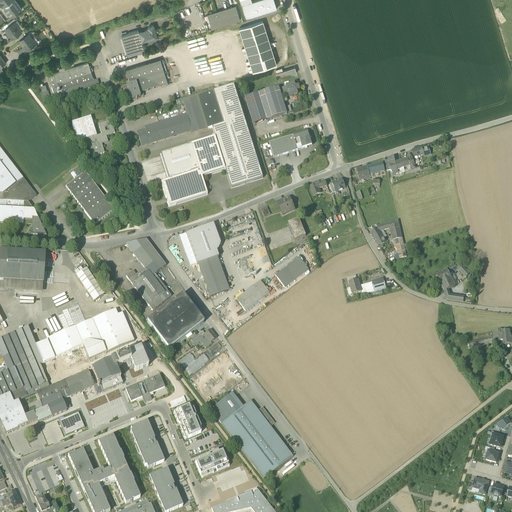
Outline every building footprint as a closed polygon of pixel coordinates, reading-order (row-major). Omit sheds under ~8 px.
[(4,8),(10,17),(13,15),(12,14),(18,10),(19,11),(22,9),(14,0),(12,2),(11,0),(0,0),(0,3),(3,7),(5,5),(6,6),(4,8)] [(241,5),(245,19),(276,9),(273,0),(255,0),(251,1),(241,5)] [(207,15),(211,29),(240,20),(235,6),(207,15)] [(239,29),(252,72),(276,65),(263,21),(239,29)] [(5,29),(8,34),(17,27),(14,23),(9,26),(5,29)] [(20,25),(17,27),(8,34),(12,39),(16,36),(21,32),(23,30),(23,29),(21,26),(20,25)] [(138,32),(141,41),(157,36),(155,30),(153,26),(148,27),(148,29),(138,32)] [(155,30),(157,36),(164,34),(162,28),(155,30)] [(121,36),(127,55),(144,50),(141,41),(138,32),(138,30),(121,36)] [(24,37),(23,34),(21,32),(16,36),(17,37),(18,38),(20,40),(24,37)] [(19,41),(23,45),(32,39),(28,34),(24,37),(20,40),(19,41)] [(35,43),(32,39),(23,45),(26,50),(28,49),(35,43)] [(139,83),(142,93),(168,85),(166,78),(164,72),(160,59),(124,70),(129,86),(139,83)] [(59,72),(53,73),(47,75),(53,95),(59,93),(63,92),(64,97),(99,86),(97,81),(94,82),(91,71),(93,71),(92,68),(90,68),(88,63),(65,70),(59,72)] [(276,73),(277,79),(296,73),(295,67),(283,71),(276,73)] [(131,101),(131,102),(137,100),(136,99),(144,97),(142,93),(139,83),(129,86),(127,87),(131,101)] [(297,95),(298,95),(297,92),(299,91),(298,87),(295,88),(294,85),(294,84),(292,85),(291,85),(286,86),(286,87),(288,92),(289,94),(289,95),(291,95),(292,96),(297,94),(297,95)] [(39,87),(45,107),(52,105),(45,85),(39,87)] [(212,128),(216,138),(225,170),(231,189),(263,179),(234,86),(214,92),(224,125),(212,128)] [(124,96),(126,103),(131,101),(127,87),(123,88),(125,95),(124,96)] [(284,93),(288,92),(286,87),(279,89),(281,96),(285,95),(284,93)] [(259,94),(268,120),(287,114),(285,108),(284,104),(283,100),(281,96),(279,89),(279,88),(259,94)] [(0,142),(8,153),(5,155),(8,159),(11,157),(25,176),(22,178),(23,179),(25,182),(28,179),(31,184),(50,169),(64,188),(84,173),(21,91),(0,106),(0,142)] [(214,92),(198,97),(208,130),(212,128),(224,125),(214,92)] [(255,124),(268,120),(259,94),(246,98),(255,124)] [(193,135),(208,130),(198,97),(183,102),(187,115),(192,132),(193,135)] [(187,115),(181,116),(186,134),(192,132),(187,115)] [(181,116),(151,126),(144,128),(144,130),(146,133),(138,135),(140,142),(139,142),(141,148),(156,143),(186,134),(181,116)] [(77,143),(89,139),(97,137),(91,118),(71,124),(77,143)] [(102,135),(106,137),(115,134),(111,122),(99,126),(102,135)] [(308,132),(284,139),(288,154),(307,148),(304,138),(309,137),(308,132)] [(89,139),(90,144),(101,141),(102,145),(108,143),(106,137),(102,135),(97,137),(89,139)] [(192,146),(197,162),(200,171),(202,178),(225,170),(216,138),(192,146)] [(274,158),(288,154),(284,139),(269,144),(274,158)] [(105,153),(102,145),(101,141),(90,144),(88,145),(92,157),(105,153)] [(197,162),(192,146),(159,156),(166,176),(167,176),(168,180),(167,180),(167,181),(176,178),(200,171),(197,162)] [(414,157),(416,157),(423,155),(424,154),(423,150),(422,148),(412,151),(414,157)] [(0,201),(0,224),(23,225),(27,226),(31,226),(31,236),(46,237),(41,226),(34,212),(27,203),(31,200),(18,183),(23,179),(22,178),(8,159),(5,155),(0,149),(0,190),(3,194),(2,201),(0,201)] [(392,174),(397,172),(397,171),(401,170),(402,172),(404,171),(401,161),(395,163),(393,164),(392,157),(387,158),(388,161),(388,162),(389,165),(391,171),(392,174)] [(407,159),(401,161),(404,171),(404,172),(407,171),(411,170),(415,169),(413,164),(412,159),(411,159),(411,158),(408,159),(407,159)] [(364,167),(366,176),(369,175),(370,175),(378,173),(385,171),(383,163),(364,167)] [(370,179),(369,176),(369,175),(366,176),(364,167),(356,169),(359,180),(366,179),(366,180),(370,179)] [(202,178),(200,171),(176,178),(167,181),(165,182),(161,183),(169,207),(207,195),(202,178)] [(66,188),(95,226),(114,211),(85,173),(66,188)] [(25,182),(23,179),(18,183),(31,200),(36,196),(25,182)] [(342,180),(332,184),(335,192),(339,191),(339,192),(342,190),(342,189),(345,188),(342,180)] [(320,194),(318,190),(316,185),(310,188),(313,196),(320,194)] [(287,210),(288,214),(295,211),(291,203),(292,203),(290,198),(277,203),(281,212),(287,210)] [(260,210),(264,218),(270,216),(267,208),(260,210)] [(288,224),(295,241),(306,237),(299,220),(288,224)] [(398,221),(389,223),(390,229),(393,241),(395,240),(402,239),(398,221)] [(390,229),(389,223),(376,227),(376,226),(371,228),(373,231),(370,233),(376,243),(383,239),(379,232),(383,231),(390,229)] [(197,266),(198,265),(217,258),(218,258),(216,252),(217,251),(220,245),(213,225),(186,235),(197,266)] [(229,246),(234,262),(253,256),(249,241),(250,241),(247,232),(233,237),(231,231),(238,229),(238,226),(228,229),(231,238),(228,239),(230,246),(229,246)] [(190,268),(197,266),(186,235),(179,238),(190,268)] [(383,239),(376,243),(378,247),(382,245),(386,243),(384,240),(383,239)] [(406,257),(402,239),(395,240),(396,245),(398,244),(402,259),(406,257)] [(132,285),(148,306),(164,294),(167,292),(154,275),(166,266),(146,240),(126,245),(144,269),(136,275),(139,279),(132,285)] [(393,246),(396,251),(397,256),(398,259),(402,259),(398,244),(396,245),(393,246)] [(0,281),(43,284),(45,254),(0,250),(0,281)] [(229,291),(217,258),(198,265),(210,298),(229,291)] [(275,277),(284,289),(308,271),(299,258),(275,277)] [(458,269),(466,278),(470,274),(460,263),(447,270),(449,274),(452,272),(458,269)] [(76,276),(94,302),(104,295),(86,269),(83,272),(76,276)] [(436,275),(441,285),(452,280),(449,274),(447,270),(436,275)] [(139,279),(136,275),(129,281),(132,285),(139,279)] [(383,279),(373,282),(372,283),(374,292),(386,289),(383,279)] [(348,283),(350,288),(347,289),(349,296),(352,295),(361,292),(362,295),(374,292),(372,283),(360,287),(358,280),(357,281),(355,281),(348,283)] [(455,286),(454,284),(453,282),(453,281),(452,280),(441,285),(444,292),(449,290),(455,287),(455,286)] [(43,284),(0,281),(0,288),(43,292),(43,284)] [(236,300),(245,312),(269,294),(260,282),(236,300)] [(152,311),(168,299),(164,294),(148,306),(152,311)] [(147,323),(168,350),(186,337),(190,333),(204,323),(182,296),(147,323)] [(115,310),(76,328),(83,344),(89,341),(102,345),(108,342),(109,345),(107,345),(108,348),(104,350),(106,354),(129,344),(118,316),(115,310)] [(121,314),(118,316),(129,344),(134,342),(125,319),(123,320),(121,314)] [(46,379),(40,365),(54,359),(47,341),(36,346),(28,327),(0,339),(0,353),(7,371),(0,374),(0,397),(9,394),(13,403),(18,401),(36,394),(50,388),(50,387),(49,387),(46,379)] [(82,344),(83,344),(76,328),(75,327),(52,337),(61,357),(83,347),(82,344)] [(199,342),(205,349),(211,344),(211,343),(216,339),(210,330),(205,335),(202,337),(201,336),(200,337),(197,339),(198,340),(199,342)] [(505,331),(502,332),(503,341),(503,342),(506,342),(506,343),(511,343),(510,335),(509,336),(509,331),(505,331)] [(191,341),(193,344),(198,340),(197,339),(200,337),(199,335),(191,341)] [(54,359),(61,357),(52,337),(46,340),(47,341),(54,359)] [(475,348),(485,346),(483,340),(468,344),(469,350),(475,348)] [(82,344),(83,347),(89,361),(106,354),(104,350),(102,345),(89,341),(83,344),(82,344)] [(217,343),(206,352),(209,355),(211,354),(212,355),(221,348),(217,343)] [(141,348),(128,354),(131,361),(135,372),(148,366),(141,348)] [(179,360),(183,367),(195,360),(190,353),(179,360)] [(51,387),(50,388),(36,394),(42,408),(24,416),(18,401),(13,403),(9,394),(0,397),(0,424),(5,435),(37,421),(38,423),(37,423),(38,423),(52,417),(71,410),(71,409),(67,399),(94,388),(97,395),(122,384),(115,368),(131,361),(128,354),(110,361),(110,362),(103,365),(103,364),(93,369),(92,369),(92,370),(53,387),(52,386),(50,387),(51,387)] [(204,354),(184,368),(189,375),(209,361),(204,354)] [(159,376),(125,390),(131,403),(138,399),(142,398),(143,400),(144,404),(151,401),(150,397),(149,395),(152,394),(165,388),(159,376)] [(232,394),(228,396),(239,410),(243,408),(232,394)] [(210,410),(221,424),(239,410),(228,396),(210,410)] [(243,408),(239,410),(221,424),(263,480),(293,457),(283,445),(270,427),(258,412),(250,402),(243,408)] [(199,429),(191,410),(189,405),(176,411),(181,423),(183,426),(188,438),(201,433),(199,429)] [(262,408),(258,412),(270,427),(274,424),(262,408)] [(191,410),(199,429),(201,428),(193,409),(191,410)] [(78,413),(59,422),(65,437),(84,429),(78,413)] [(506,419),(497,426),(500,430),(501,429),(502,431),(504,429),(505,431),(509,428),(509,425),(511,425),(509,423),(506,419)] [(132,432),(130,432),(145,467),(146,466),(148,469),(164,462),(157,445),(156,445),(154,440),(147,422),(131,429),(132,432)] [(108,511),(110,511),(105,501),(98,485),(114,478),(115,482),(125,505),(132,502),(132,501),(133,500),(133,501),(140,498),(133,482),(134,482),(130,474),(130,475),(123,460),(124,459),(120,452),(113,436),(106,439),(106,440),(105,441),(105,440),(98,443),(110,469),(104,472),(102,469),(93,474),(83,451),(75,454),(74,453),(68,456),(75,472),(74,472),(78,480),(85,495),(84,495),(88,503),(88,502),(92,511),(108,511)] [(493,436),(490,446),(500,448),(503,438),(500,438),(493,436)] [(218,453),(199,461),(195,462),(201,475),(213,471),(216,469),(228,464),(223,451),(218,453)] [(199,461),(218,453),(218,451),(199,459),(199,461)] [(493,454),(488,452),(486,461),(496,463),(498,455),(493,454)] [(27,469),(42,462),(41,460),(26,467),(27,469)] [(167,470),(149,477),(163,511),(169,511),(183,507),(176,491),(175,491),(173,486),(174,486),(167,470)] [(102,488),(115,482),(114,478),(98,485),(105,501),(107,500),(102,488)] [(480,494),(485,495),(488,483),(475,479),(474,483),(472,488),(480,490),(479,494),(480,494)] [(493,489),(491,495),(494,496),(494,497),(497,498),(498,497),(501,498),(503,489),(499,487),(494,486),(493,489)] [(5,502),(9,500),(17,496),(15,491),(3,497),(0,497),(0,500),(1,501),(4,500),(5,502)] [(237,499),(211,509),(212,511),(236,511),(251,509),(252,511),(273,511),(257,491),(254,492),(254,493),(252,494),(251,492),(237,498),(237,499)] [(21,505),(17,496),(9,500),(11,504),(13,509),(21,505)] [(50,509),(47,502),(45,497),(43,498),(36,501),(39,506),(38,506),(41,511),(42,511),(44,511),(47,510),(50,509)]
